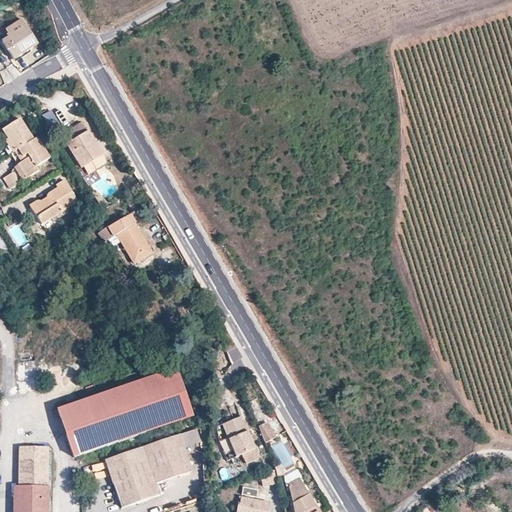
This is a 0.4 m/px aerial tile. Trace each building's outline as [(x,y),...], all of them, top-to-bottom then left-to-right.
[(6,29),(8,33),(10,36),(8,38),(1,42),(14,59),(38,44),(21,19),(6,29)] [(17,151),(33,140),(20,119),(2,131),(10,143),(16,151),(17,151)] [(87,138),(90,137),(81,123),(64,133),(71,144),(67,146),(81,169),(83,168),(90,163),(95,171),(107,164),(92,141),(90,142),(87,138)] [(50,158),(36,138),(33,140),(17,151),(21,156),(23,161),(16,165),(12,171),(19,183),(37,171),(35,168),(50,158)] [(16,151),(10,143),(5,147),(4,150),(8,155),(11,153),(12,154),(16,151)] [(12,154),(10,155),(14,161),(21,156),(17,151),(16,151),(12,154)] [(90,163),(83,168),(88,176),(95,171),(90,163)] [(41,205),(40,202),(38,201),(29,206),(42,225),(78,201),(64,181),(56,186),(57,188),(48,194),(46,198),(48,201),(41,205)] [(113,198),(116,204),(123,201),(119,194),(113,198)] [(139,207),(133,196),(124,200),(131,212),(139,207)] [(102,243),(106,241),(115,235),(120,243),(134,265),(151,255),(133,225),(135,224),(129,215),(97,235),(102,243)] [(115,235),(106,241),(110,249),(120,243),(115,235)] [(175,368),(55,410),(72,458),(191,416),(175,368)] [(234,456),(243,453),(249,450),(254,448),(240,415),(220,423),(234,456)] [(267,426),(259,430),(266,447),(276,440),(267,426)] [(196,429),(180,435),(184,447),(201,442),(196,429)] [(180,435),(103,461),(120,509),(159,495),(155,485),(193,471),(184,447),(180,435)] [(47,511),(48,448),(19,448),(19,487),(18,511),(47,511)] [(249,450),(243,453),(245,460),(252,457),(249,450)] [(86,467),(88,476),(100,472),(97,464),(86,467)] [(262,486),(277,483),(275,471),(260,474),(262,486)] [(318,511),(298,479),(288,485),(294,511),(318,511)] [(242,488),(241,495),(256,498),(257,490),(242,488)] [(256,501),(241,498),(240,498),(236,511),(266,511),(268,506),(255,503),(256,501)]
